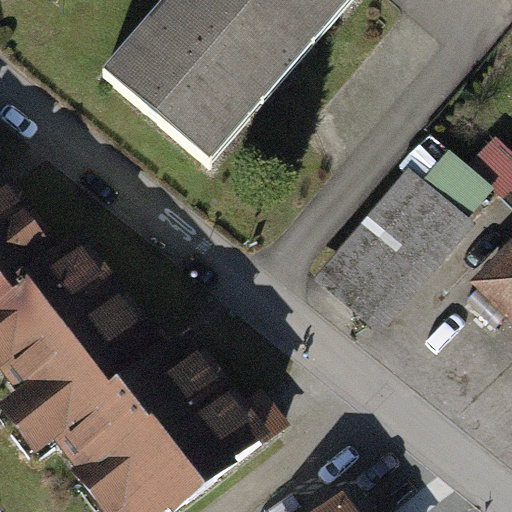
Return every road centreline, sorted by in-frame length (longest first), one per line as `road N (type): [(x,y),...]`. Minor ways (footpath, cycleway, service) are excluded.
road 1 (residential): [(0,64),(506,511)]
road 2 (unknown): [(227,511),(378,398)]
